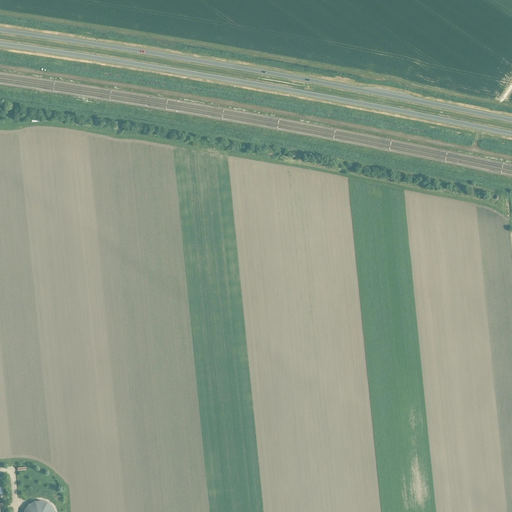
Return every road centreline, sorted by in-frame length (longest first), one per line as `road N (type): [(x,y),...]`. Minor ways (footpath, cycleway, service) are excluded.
road 1 (track): [(0,66),(511,159)]
road 2 (trunk): [(511,120),(0,30)]
road 3 (trunk): [(0,43),(511,133)]
